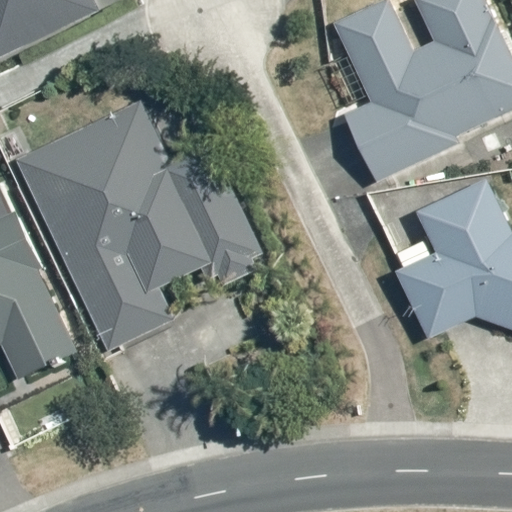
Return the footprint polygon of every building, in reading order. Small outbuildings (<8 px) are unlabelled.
[(0,0),(0,61),(101,12),(95,0),(0,0)] [(385,0),(334,24),(354,67),(323,81),(338,114),(346,110),(379,183),(463,144),(458,132),(511,107),(511,32),(499,4),(488,9),(484,0),(422,0),(441,41),(416,52),(392,0),(385,0)] [(141,95),(14,159),(112,354),(180,320),(164,289),(209,266),(222,290),(269,266),(202,133),(168,150),(141,95)] [(492,182),(420,210),(430,238),(397,254),(402,267),(393,271),(432,341),(475,317),(511,330),(511,234),(492,182)] [(0,346),(2,346),(16,383),(79,360),(24,211),(17,214),(7,186),(0,188),(0,346)]
